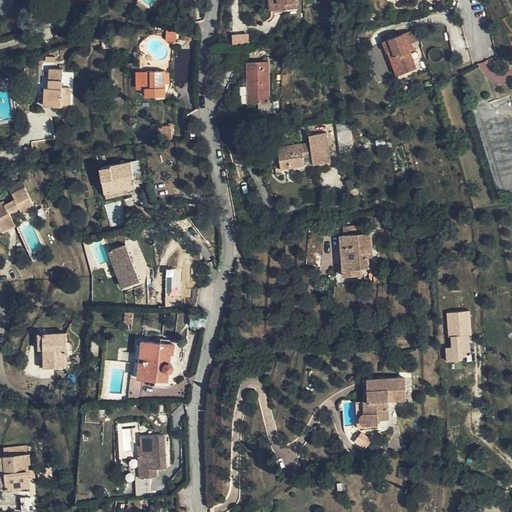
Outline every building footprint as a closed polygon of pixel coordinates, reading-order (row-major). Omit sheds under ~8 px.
[(270,0),(271,11),(281,10),(279,0),(270,0)] [(279,0),(281,10),(298,9),(297,0),(279,0)] [(388,53),(389,52),(394,51),(403,74),(417,69),(411,52),(408,45),(414,43),(419,41),(414,30),(411,32),(411,31),(396,37),(395,33),(388,36),(390,40),(384,42),(388,53)] [(331,53),(328,36),(321,37),(323,55),(331,53)] [(398,76),(403,74),(394,51),(389,52),(398,76)] [(176,81),(187,80),(187,59),(175,60),(176,81)] [(270,71),(270,62),(248,62),(249,103),(259,103),(271,103),(270,71)] [(64,69),(51,68),(51,82),(50,88),(46,88),(45,106),(71,107),(72,87),(63,87),(64,69)] [(167,71),(147,71),(147,88),(147,96),(166,96),(166,84),(170,84),(170,73),(167,73),(167,71)] [(259,103),(259,107),(259,115),(274,115),(274,103),(271,103),(259,103)] [(338,133),(339,133),(352,131),(350,120),(336,122),(338,133)] [(165,140),(174,139),(173,126),(164,126),(165,140)] [(315,165),(331,162),(327,133),(310,135),(311,142),(312,146),(302,147),(302,143),(279,147),(282,163),(290,161),(290,167),(305,165),(304,158),(313,156),(315,165)] [(136,181),(143,179),(140,160),(132,162),(136,181)] [(306,170),(305,165),(290,167),(290,161),(282,163),(283,174),(306,170)] [(132,162),(102,168),(107,192),(128,188),(137,187),(136,181),(132,162)] [(0,222),(5,231),(17,225),(11,213),(21,208),(23,212),(35,207),(26,188),(14,194),(16,199),(7,204),(5,201),(0,203),(0,222)] [(128,188),(107,192),(108,197),(129,193),(128,188)] [(345,235),(363,234),(363,226),(345,227),(345,235)] [(20,227),(18,228),(28,249),(31,248),(20,227)] [(370,253),(374,253),(373,233),(363,234),(345,235),(345,247),(348,247),(350,270),(362,269),(371,268),(370,258),(370,253)] [(362,275),(362,269),(350,270),(348,247),(345,247),(345,235),(341,235),(344,276),(362,275)] [(127,244),(110,251),(124,287),(141,282),(127,244)] [(31,248),(28,249),(35,261),(41,258),(38,251),(34,254),(31,248)] [(180,296),(181,269),(165,269),(165,296),(180,296)] [(192,326),(207,328),(208,322),(208,319),(209,317),(208,316),(207,314),(206,312),(204,310),(193,310),(192,326)] [(134,312),(127,311),(125,324),(133,325),(134,312)] [(444,348),(446,362),(464,361),(463,353),(472,352),(469,311),(447,312),(449,348),(444,348)] [(67,346),(67,343),(67,333),(45,333),(46,367),(68,367),(67,350),(65,350),(65,346),(67,346)] [(129,362),(133,363),(141,363),(144,341),(144,337),(136,336),(135,353),(130,352),(129,362)] [(139,378),(144,379),(147,357),(149,357),(151,342),(144,341),(141,363),(139,378)] [(155,380),(169,381),(170,372),(172,372),(174,371),(175,369),(175,367),(174,365),(173,364),(171,363),(171,354),(175,355),(175,345),(161,343),(151,342),(149,357),(147,357),(144,379),(155,380)] [(132,377),(130,396),(142,397),(144,379),(139,378),(132,377)] [(389,419),(389,409),(385,409),(385,401),(389,401),(407,400),(406,378),(368,380),(369,400),(365,401),(366,414),(363,415),(362,416),(361,418),(361,420),(363,423),(364,424),(367,425),(379,424),(379,420),(389,419)] [(154,386),(168,388),(169,381),(155,380),(154,386)] [(379,429),(379,424),(367,425),(364,424),(363,423),(361,420),(361,418),(362,416),(363,415),(366,414),(365,401),(357,401),(358,427),(362,431),(379,429)] [(432,430),(424,430),(424,443),(432,443),(432,430)] [(165,435),(141,436),(142,446),(143,469),(140,469),(140,478),(158,477),(157,469),(167,468),(165,435)] [(6,457),(8,488),(30,486),(28,463),(31,463),(30,446),(5,448),(6,457)] [(143,469),(142,446),(138,446),(139,458),(130,459),(131,479),(140,478),(140,469),(143,469)] [(21,498),(22,511),(30,511),(38,511),(37,497),(21,498)]
